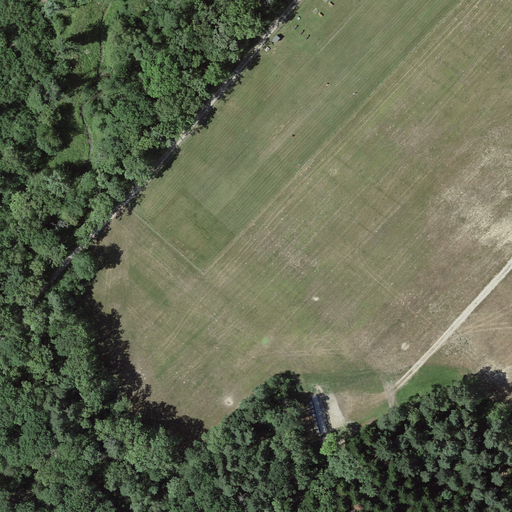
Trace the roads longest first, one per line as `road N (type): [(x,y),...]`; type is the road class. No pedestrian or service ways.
road 1 (track): [(0,336),(297,0)]
road 2 (track): [(511,265),(385,393),(309,374)]
road 3 (track): [(0,391),(65,460),(90,470),(135,511)]
